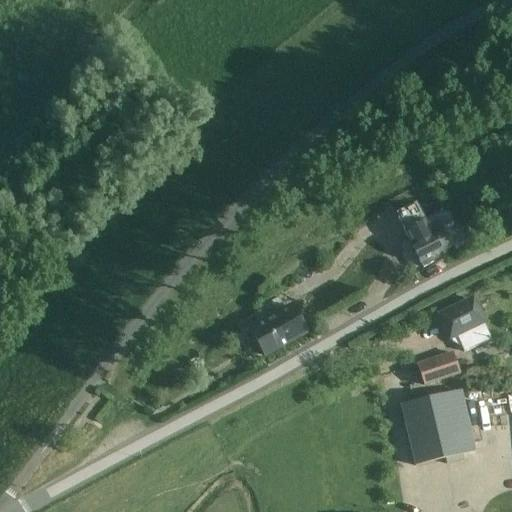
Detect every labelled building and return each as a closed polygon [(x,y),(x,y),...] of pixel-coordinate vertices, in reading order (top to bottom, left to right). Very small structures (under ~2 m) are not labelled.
[(422,262),(425,267),(432,263),(430,258),(442,252),(433,235),(428,227),(427,227),(415,204),(395,215),(407,237),(420,263),(422,262)] [(451,247),(453,252),(465,245),(463,241),(464,240),(455,224),(433,235),(442,252),(451,247)] [(457,337),(464,352),(489,340),(483,324),(472,300),(438,317),(449,340),(457,337)] [(266,356),(307,333),(293,308),(252,331),(266,356)] [(424,386),(458,374),(450,353),(416,365),(424,386)] [(401,405),(415,465),(445,458),(447,465),(464,460),(463,454),(475,451),(460,392),(401,405)]
